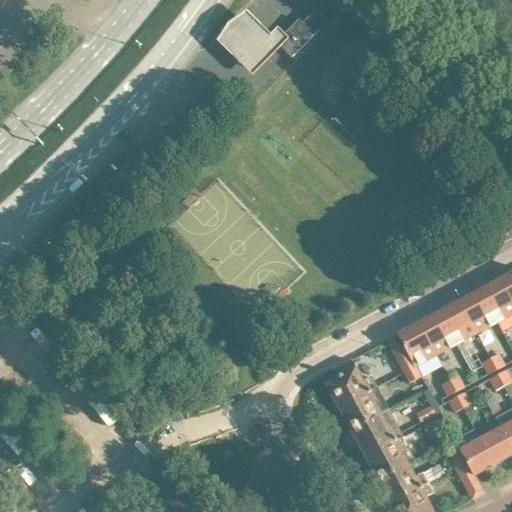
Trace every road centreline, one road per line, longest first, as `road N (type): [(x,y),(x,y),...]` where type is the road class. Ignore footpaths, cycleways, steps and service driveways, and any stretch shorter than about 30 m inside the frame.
road 1 (unclassified): [(349,511),(283,431),(288,378),(511,248)]
road 2 (secondary): [(0,228),(152,84),(214,0)]
road 3 (secondary): [(147,0),(0,160)]
road 4 (residential): [(511,146),(356,0)]
road 5 (unclassified): [(114,455),(0,340)]
